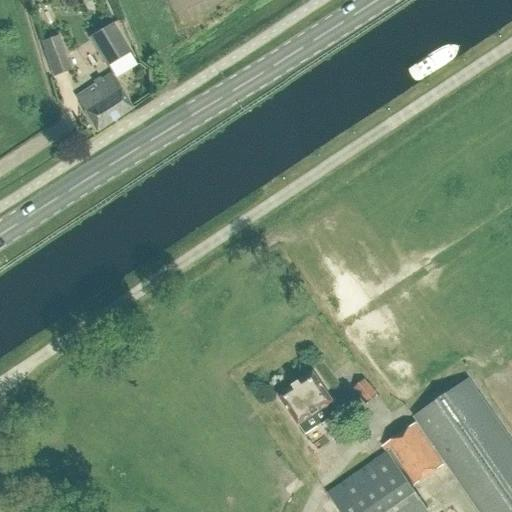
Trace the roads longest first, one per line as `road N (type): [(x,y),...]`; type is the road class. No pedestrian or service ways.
road 1 (unclassified): [(0,385),(511,44)]
road 2 (primary): [(0,237),(373,0)]
